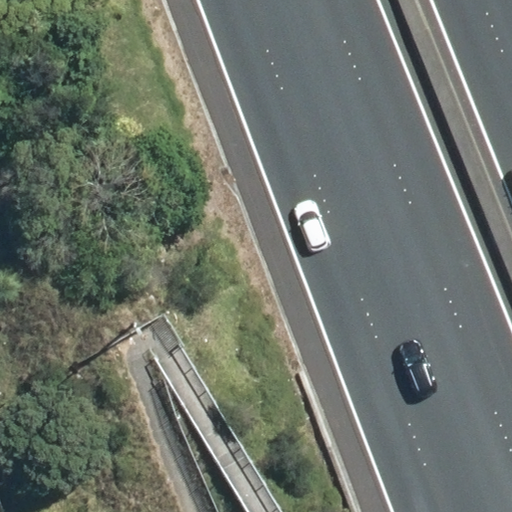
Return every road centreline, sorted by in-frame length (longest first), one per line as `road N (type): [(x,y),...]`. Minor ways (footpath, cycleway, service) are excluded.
road 1 (motorway): [(501,511),(397,169)]
road 2 (motorway): [(511,452),(397,169)]
road 3 (motorway): [(397,169),(330,0)]
